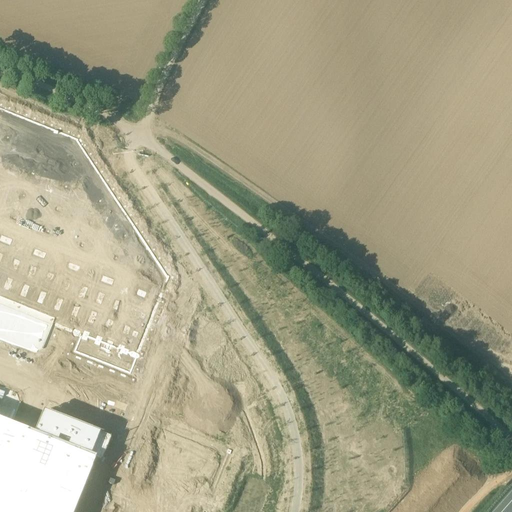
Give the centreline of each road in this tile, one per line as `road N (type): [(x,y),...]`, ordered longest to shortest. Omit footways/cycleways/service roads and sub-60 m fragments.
road 1 (unclassified): [(511,436),(136,133)]
road 2 (unclassified): [(136,133),(132,164),(282,397),(298,459),(295,511)]
road 3 (unknown): [(136,133),(187,144),(282,210)]
road 4 (unclassified): [(136,133),(0,69)]
road 5 (unclassified): [(136,133),(205,0)]
